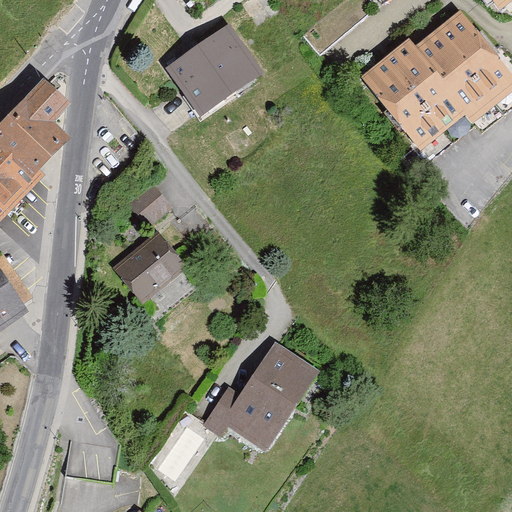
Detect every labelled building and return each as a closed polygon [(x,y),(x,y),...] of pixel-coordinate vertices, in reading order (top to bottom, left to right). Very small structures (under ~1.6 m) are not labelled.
[(511,0),(487,0),(500,16),(511,6),(511,0)] [(412,40),(361,84),(421,159),(469,118),(475,126),(511,94),(511,75),(461,15),(419,49),(412,40)] [(230,29),(167,72),(202,123),(264,80),(230,29)] [(73,113),(43,83),(0,130),(0,219),(69,147),(56,133),(73,113)] [(174,210),(152,185),(126,208),(148,233),(174,210)] [(188,271),(158,233),(112,270),(142,307),(188,271)] [(0,338),(29,319),(0,274),(0,338)] [(322,376),(276,345),(240,397),(229,389),(203,428),(221,440),(228,429),(267,456),(322,376)]
